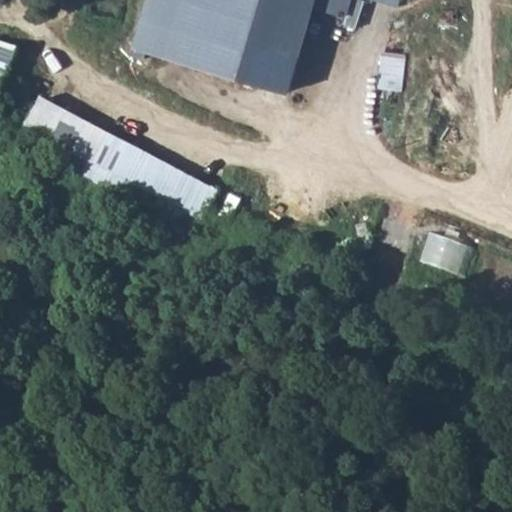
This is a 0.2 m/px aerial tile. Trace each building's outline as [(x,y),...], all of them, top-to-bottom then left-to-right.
[(149,0),(136,46),(290,91),(312,16),(316,0),(149,0)] [(316,0),(312,16),(342,25),(349,0),(374,0),(398,7),(399,0),(316,0)] [(0,118),(1,119),(8,79),(20,50),(0,43),(0,118)] [(405,54),(384,52),(379,88),(401,91),(405,54)] [(14,138),(191,233),(213,194),(36,99),(14,138)]
